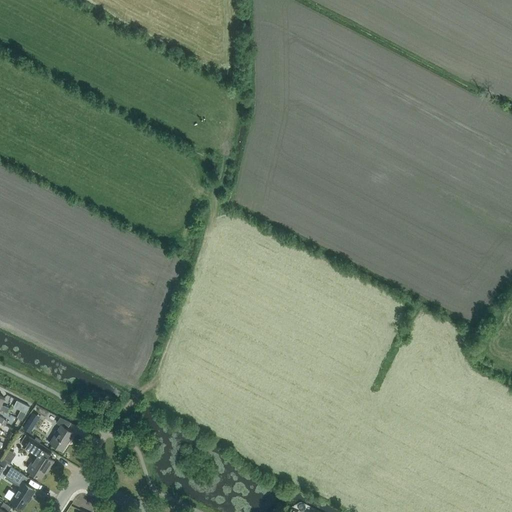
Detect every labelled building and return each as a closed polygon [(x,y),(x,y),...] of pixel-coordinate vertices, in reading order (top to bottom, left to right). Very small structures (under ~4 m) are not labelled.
[(0,395),(0,408),(8,412),(10,408),(2,404),(5,397),(0,395)] [(17,400),(14,406),(20,409),(26,412),(29,406),(17,400)] [(20,409),(16,417),(22,420),(26,412),(20,409)] [(30,416),(23,428),(29,431),(36,419),(30,416)] [(61,425),(51,442),(63,450),(74,432),(68,428),(71,422),(60,417),(57,422),(61,425)] [(23,446),(36,455),(28,469),(41,477),(48,466),(50,466),(54,460),(49,457),(53,451),(29,436),(23,446)] [(28,477),(12,466),(6,475),(21,485),(11,500),(23,507),(35,489),(25,482),(28,477)]
